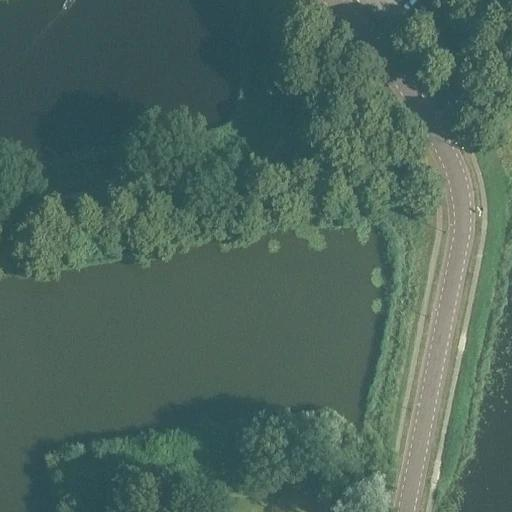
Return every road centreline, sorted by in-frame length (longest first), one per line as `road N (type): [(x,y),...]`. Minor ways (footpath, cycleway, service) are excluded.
road 1 (tertiary): [(404,511),(461,225),(454,173),(424,114)]
road 2 (tertiary): [(424,114),(330,0)]
road 3 (unclassified): [(492,0),(452,88),(424,114)]
